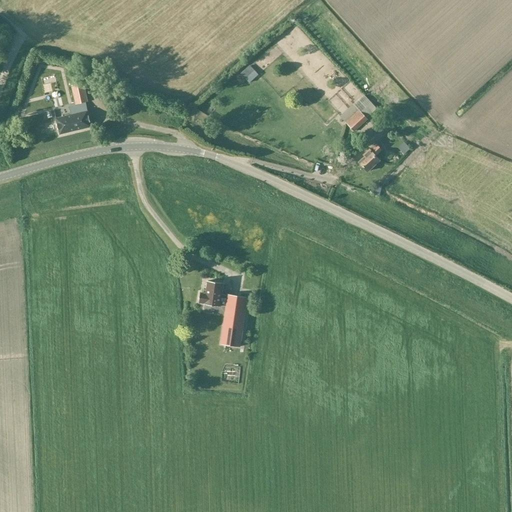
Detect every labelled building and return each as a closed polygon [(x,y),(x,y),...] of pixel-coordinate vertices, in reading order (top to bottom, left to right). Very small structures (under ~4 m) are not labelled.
[(84,83),(71,86),(76,105),(88,102),(84,83)] [(349,83),(342,89),(358,106),(365,100),(349,83)] [(339,116),(344,122),(358,109),(352,103),(339,116)] [(72,115),(57,119),(60,135),(92,127),(87,104),(70,108),(72,115)] [(354,132),(368,120),(367,118),(371,114),(365,108),(361,112),(359,109),(345,122),(354,132)] [(387,133),(391,129),(385,123),(381,127),(387,133)] [(365,157),(359,163),(367,172),(380,161),(375,156),(381,151),(377,146),(371,152),(370,150),(364,156),(365,157)] [(200,293),(199,303),(204,304),(204,305),(220,307),(220,306),(226,307),(221,344),(240,347),(247,298),(228,295),(222,294),(223,284),(207,281),(206,294),(200,293)]
